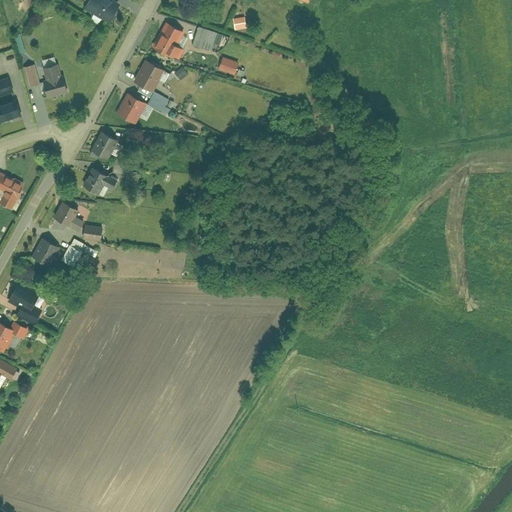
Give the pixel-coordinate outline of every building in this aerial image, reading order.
[(85,0),(81,8),(108,23),(121,2),(117,0),(85,0)] [(166,24),(152,49),(175,62),(182,50),(174,46),(181,33),(166,24)] [(223,36),(200,30),(195,47),(218,53),(223,36)] [(166,72),(145,61),(134,84),(153,93),(147,104),(128,95),(117,117),(137,127),(147,107),(162,115),(170,100),(155,93),(166,72)] [(221,61),(218,72),(235,75),(237,64),(221,61)] [(6,67),(9,76),(20,74),(17,64),(6,67)] [(66,78),(60,80),(55,64),(43,68),(47,83),(42,85),(46,101),(71,94),(66,78)] [(25,68),(31,88),(41,85),(35,65),(25,68)] [(0,86),(0,96),(13,93),(11,83),(0,86)] [(0,108),(0,121),(0,122),(22,115),(18,103),(0,108)] [(101,132),(94,147),(116,159),(124,145),(101,132)] [(97,195),(102,198),(107,191),(110,193),(117,182),(104,174),(103,176),(93,169),(81,188),(95,197),(97,195)] [(0,190),(5,194),(0,203),(0,205),(10,211),(24,187),(0,174),(0,190)] [(82,221),(74,217),(77,211),(63,203),(55,218),(69,226),(70,225),(77,229),(82,221)] [(84,207),(82,212),(90,215),(92,211),(84,207)] [(85,228),(84,239),(99,241),(101,230),(85,228)] [(76,237),(60,261),(72,269),(88,245),(76,237)] [(44,239),(33,258),(46,266),(57,248),(44,239)] [(16,286),(8,302),(29,311),(36,295),(16,286)] [(59,301),(62,305),(70,299),(66,294),(59,301)] [(28,329),(13,322),(9,330),(0,325),(0,351),(2,353),(13,334),(23,339),(28,329)] [(0,378),(10,383),(16,370),(0,362),(0,378)]
